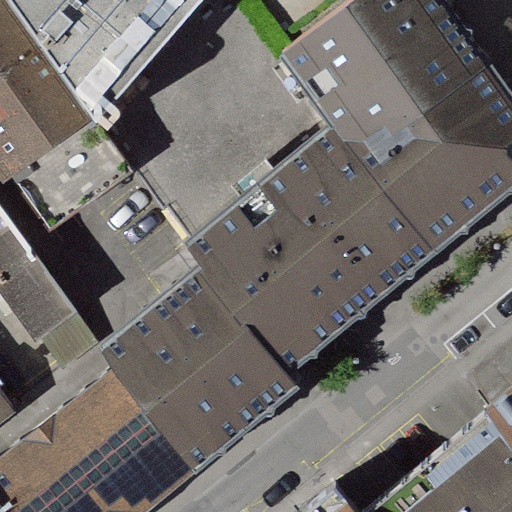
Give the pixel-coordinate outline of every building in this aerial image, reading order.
[(110,117),(27,0),(8,0),(0,6),(0,163),(16,187),(110,117)] [(220,0),(27,0),(110,117),(115,123),(220,0)] [(511,58),(472,0),(367,0),(300,53),(356,122),(201,245),(218,266),(309,376),(511,206),(511,58)] [(25,231),(0,249),(0,283),(46,346),(88,316),(25,231)] [(128,368),(213,472),(228,461),(317,388),(309,376),(218,266),(130,337),(114,351),(128,368)] [(128,368),(0,471),(0,511),(165,511),(213,472),(128,368)] [(511,372),(492,388),(510,412),(511,415),(511,372)] [(0,379),(0,436),(25,416),(0,379)] [(511,511),(511,415),(510,412),(383,511),(511,511)] [(378,511),(351,481),(312,511),(378,511)]
